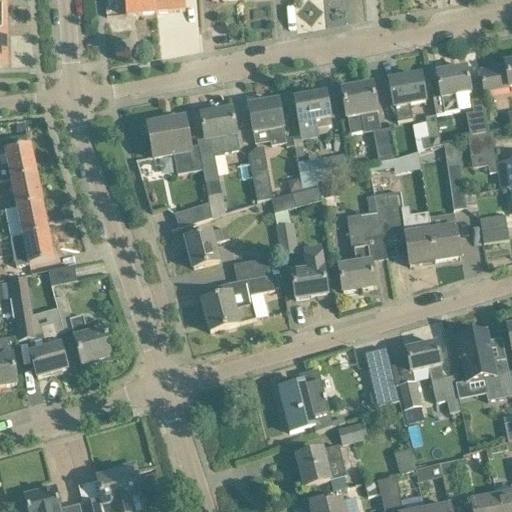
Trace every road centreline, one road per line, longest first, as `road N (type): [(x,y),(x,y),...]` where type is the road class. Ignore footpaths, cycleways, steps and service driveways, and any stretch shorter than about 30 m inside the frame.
road 1 (residential): [(72,98),(511,12)]
road 2 (residential): [(164,389),(511,284)]
road 3 (residential): [(164,389),(72,98)]
road 4 (residential): [(0,436),(164,389)]
road 5 (residential): [(202,511),(164,389)]
